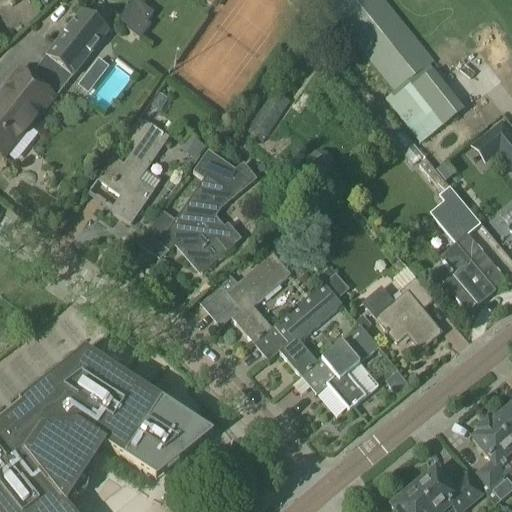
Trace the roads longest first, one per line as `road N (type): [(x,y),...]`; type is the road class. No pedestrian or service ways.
road 1 (residential): [(319,499),(200,363),(0,221)]
road 2 (tertiary): [(319,499),(511,343)]
